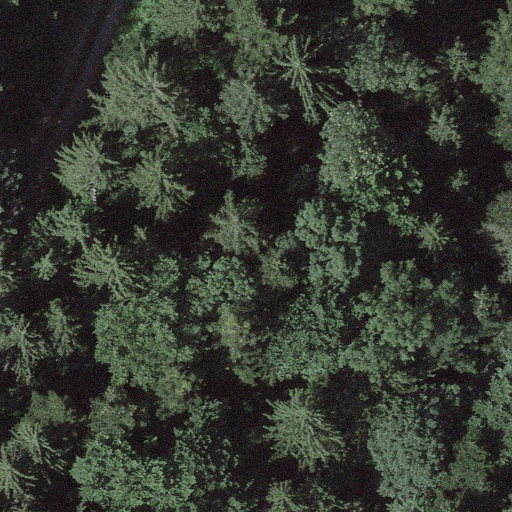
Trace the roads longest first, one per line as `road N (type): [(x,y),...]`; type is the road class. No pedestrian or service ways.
road 1 (track): [(427,0),(400,417),(354,511)]
road 2 (track): [(115,0),(20,216),(0,232)]
